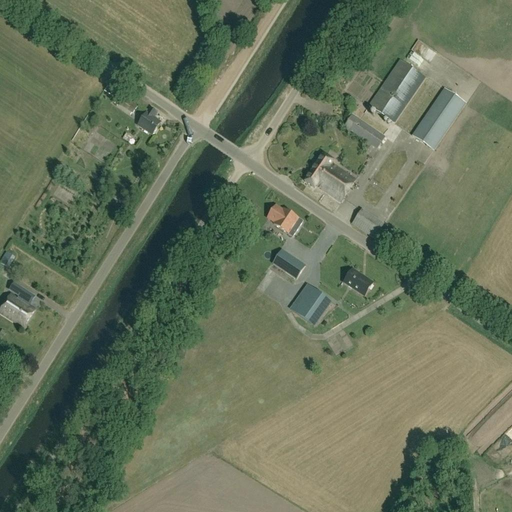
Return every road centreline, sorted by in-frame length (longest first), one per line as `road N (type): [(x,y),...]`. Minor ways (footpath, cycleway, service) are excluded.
road 1 (unclassified): [(0,435),(194,127)]
road 2 (unclassified): [(511,338),(249,163)]
road 3 (unclassified): [(194,127),(5,0)]
road 4 (unclassified): [(249,163),(354,0)]
road 5 (track): [(277,0),(194,127)]
